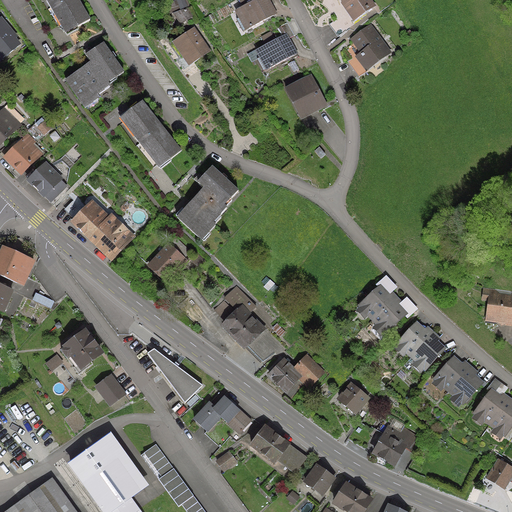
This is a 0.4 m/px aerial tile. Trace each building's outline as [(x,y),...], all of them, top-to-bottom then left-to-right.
[(80,0),(47,0),(65,32),(66,32),(77,25),(90,18),(80,0)] [(187,0),(172,0),(166,2),(170,13),(173,13),(182,26),(194,17),(187,8),(191,7),(187,0)] [(253,0),(243,6),(234,10),(239,18),(245,30),(277,13),(270,0),(253,0)] [(372,0),(340,0),(342,1),(341,2),(354,21),(376,5),(372,0)] [(18,36),(2,16),(0,17),(0,61),(22,43),(17,37),(18,36)] [(245,30),(239,18),(237,18),(244,31),(245,30)] [(288,22),(279,27),(283,35),(287,33),(290,37),(294,35),(288,22)] [(392,52),(371,24),(350,39),(360,52),(355,56),(366,71),(392,52)] [(79,28),(77,25),(66,32),(67,34),(79,28)] [(195,26),(172,41),(189,65),(212,50),(195,26)] [(261,36),(266,44),(275,39),(271,31),(261,36)] [(266,44),(256,50),(260,57),(266,69),(267,70),(298,53),(290,37),(287,33),(283,35),(275,39),(266,44)] [(91,61),(66,78),(86,107),(100,96),(98,93),(111,85),(109,81),(125,71),(104,41),(85,54),(91,61)] [(260,57),(256,50),(248,54),(252,62),(258,59),(258,58),(260,57)] [(266,69),(260,57),(258,58),(258,59),(264,70),(266,69)] [(311,73),(284,87),(301,119),(328,105),(311,73)] [(143,99),(120,117),(159,167),(160,167),(170,158),(182,150),(143,99)] [(5,106),(0,110),(0,145),(22,124),(5,106)] [(35,124),(37,127),(45,121),(43,117),(35,124)] [(45,121),(37,127),(44,135),(51,129),(45,121)] [(36,141),(28,133),(3,156),(21,175),(43,154),(43,153),(34,144),(35,143),(36,141)] [(44,152),(35,143),(34,144),(43,153),(44,152)] [(172,160),(170,158),(160,167),(161,168),(172,160)] [(46,161),(26,180),(33,186),(34,185),(39,190),(38,191),(44,197),(45,196),(51,202),(68,186),(62,180),(64,179),(46,161)] [(239,189),(213,165),(198,181),(204,186),(177,216),(204,241),(210,233),(209,232),(216,224),(215,223),(221,216),(220,215),(227,207),(226,206),(232,199),(231,198),(239,189)] [(73,218),(86,205),(72,192),(69,195),(74,200),(64,209),(73,218)] [(73,218),(70,221),(112,261),(136,236),(112,212),(109,215),(92,198),(86,205),(73,218)] [(169,242),(147,266),(167,284),(189,261),(169,242)] [(0,250),(0,274),(24,286),(36,260),(3,245),(0,250)] [(393,291),(398,287),(386,275),(376,284),(378,286),(381,284),(390,294),(393,291)] [(275,284),(267,276),(262,281),(265,285),(264,286),(268,291),(270,289),(275,284)] [(0,310),(4,312),(15,289),(0,282),(0,310)] [(279,287),(275,284),(270,289),(274,292),(279,287)] [(368,316),(372,320),(398,296),(393,291),(390,294),(381,284),(378,286),(358,305),(359,307),(356,310),(365,319),(368,316)] [(226,299),(237,310),(225,321),(221,325),(244,349),(248,346),(266,328),(251,312),(257,306),(237,286),(225,298),(226,299)] [(511,291),(483,288),(482,300),(488,301),(485,322),(498,323),(501,326),(504,325),(511,326),(511,291)] [(55,301),(36,292),(32,300),(51,308),(55,301)] [(398,296),(372,320),(376,324),(372,327),(381,336),(385,332),(387,334),(406,316),(408,313),(399,303),(402,301),(398,296)] [(402,301),(399,303),(408,313),(406,316),(408,318),(418,309),(407,296),(402,301)] [(237,310),(226,299),(214,310),(225,321),(237,310)] [(406,353),(411,358),(435,332),(428,326),(425,328),(417,321),(396,344),(397,345),(394,348),(404,356),(406,353)] [(285,332),(277,323),(272,328),(279,337),(285,332)] [(104,352),(86,327),(62,345),(63,347),(60,349),(79,374),(93,364),(92,361),(104,352)] [(286,349),(266,328),(248,346),(263,361),(275,353),(279,356),(286,349)] [(435,332),(411,358),(415,361),(412,364),(421,373),(424,370),(425,371),(447,348),(438,341),(441,338),(435,332)] [(203,385),(154,348),(148,353),(185,403),(203,385)] [(64,363),(57,354),(45,363),(52,372),(64,363)] [(326,372),(307,354),(294,367),(284,357),(267,375),(286,393),(299,379),(310,389),(326,372)] [(444,388),(448,392),(472,366),(465,360),(463,362),(454,355),(433,378),(435,380),(432,383),(441,391),(444,388)] [(472,366),(448,392),(452,396),(449,399),(459,407),(462,404),(463,405),(482,385),(484,382),(476,374),(478,371),(472,366)] [(127,394),(112,373),(94,386),(110,407),(127,394)] [(487,389),(489,390),(492,387),(501,395),(503,392),(505,393),(508,388),(495,378),(487,389)] [(371,398),(351,381),(337,398),(356,415),(371,398)] [(489,425),(509,396),(505,393),(503,392),(501,395),(492,387),(489,390),(473,414),(474,415),(472,418),(482,425),(484,422),(489,425)] [(252,421),(224,395),(215,406),(209,401),(193,418),(207,431),(208,432),(221,417),(228,423),(228,424),(235,430),(239,434),(240,434),(251,421),(252,421)] [(511,398),(509,396),(489,425),(493,428),(491,432),(501,439),(503,436),(505,438),(511,428),(511,398)] [(220,447),(235,430),(228,424),(228,423),(221,417),(208,432),(207,431),(205,433),(220,447)] [(390,425),(390,426),(401,432),(404,427),(405,425),(394,418),(390,425)] [(253,422),(251,421),(240,434),(242,435),(253,422)] [(265,423),(249,445),(275,464),(278,461),(290,444),(291,443),(265,423)] [(388,424),(372,453),(395,466),(406,447),(415,452),(423,438),(404,427),(401,432),(390,426),(390,425),(388,424)] [(136,511),(140,509),(132,497),(149,485),(111,432),(68,463),(102,511),(136,511)] [(205,511),(156,444),(141,455),(179,507),(183,504),(188,511),(205,511)] [(308,457),(290,444),(278,461),(295,474),(308,457)] [(229,451),(216,461),(224,472),(238,462),(229,451)] [(511,466),(498,458),(486,478),(505,490),(511,479),(511,478),(511,466)] [(317,463),(303,481),(323,496),(337,478),(317,463)] [(78,511),(53,477),(4,511),(78,511)] [(346,481),(332,503),(345,511),(364,511),(373,498),(346,481)] [(300,497),(292,491),(286,498),(294,505),(300,497)] [(408,511),(388,503),(383,511),(408,511)]
